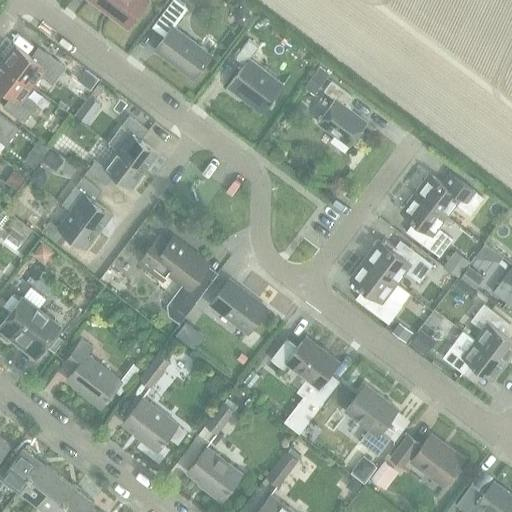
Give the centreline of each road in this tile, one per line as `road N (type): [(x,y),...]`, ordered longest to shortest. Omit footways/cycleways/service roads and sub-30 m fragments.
road 1 (residential): [(500,437),(302,287)]
road 2 (residential): [(199,132),(29,0)]
road 3 (residential): [(169,511),(0,381)]
road 4 (residential): [(302,287),(270,260),(259,231),(258,180),(199,132)]
road 5 (residential): [(302,287),(414,129)]
road 6 (residential): [(95,268),(199,132)]
